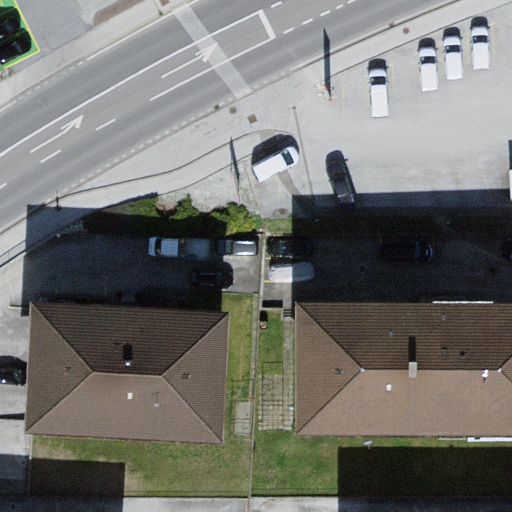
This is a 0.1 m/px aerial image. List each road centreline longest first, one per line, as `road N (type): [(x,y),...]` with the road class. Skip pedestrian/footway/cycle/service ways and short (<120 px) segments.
road 1 (secondary): [(0,209),(75,161),(390,0)]
road 2 (secondary): [(255,0),(177,33),(0,134)]
